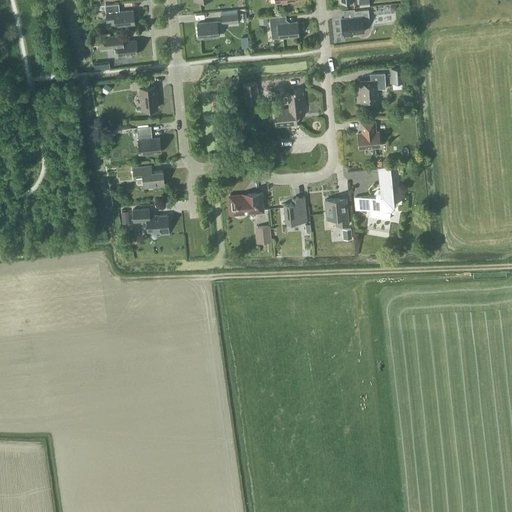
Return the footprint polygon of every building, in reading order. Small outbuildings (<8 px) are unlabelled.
[(119,11),(119,3),(100,5),(101,10),(105,9),(106,19),(111,19),(111,22),(115,22),(115,26),(134,24),(133,10),(119,11)] [(364,32),(363,21),(369,20),(368,9),(354,10),(355,17),(341,18),(343,34),(344,38),(351,38),(351,33),(364,32)] [(239,23),(238,13),(220,15),(221,24),(239,23)] [(279,38),(299,36),(297,22),(284,23),(283,15),(269,16),(270,30),(278,29),(279,38)] [(198,38),(218,36),(217,21),(197,23),(198,38)] [(138,54),(136,40),(123,41),(122,34),(98,37),(99,49),(117,47),(118,56),(138,54)] [(95,45),(94,38),(86,38),(87,46),(95,45)] [(110,68),(109,60),(93,62),(94,69),(104,68),(104,69),(110,68)] [(390,67),(391,82),(405,82),(404,67),(390,67)] [(377,89),(386,88),(385,73),(370,74),(370,81),(360,82),(360,92),(361,92),(362,104),(377,104),(376,94),(378,94),(377,89)] [(142,109),(156,108),(154,86),(150,87),(149,80),(131,81),(132,89),(140,88),(142,109)] [(259,102),(257,82),(243,84),(245,104),(259,102)] [(100,90),(107,94),(111,87),(105,83),(100,90)] [(299,115),(305,115),(302,88),(293,89),(294,92),(285,93),(287,93),(289,108),(277,109),(276,109),(277,118),(274,118),(275,127),(297,125),(296,119),(299,115)] [(361,149),(380,147),(378,131),(376,131),(375,120),(361,122),(362,133),(357,133),(359,147),(361,149)] [(139,154),(161,152),(159,137),(150,138),(149,132),(152,132),(151,125),(137,127),(137,133),(140,133),(140,139),(138,139),(139,154)] [(143,187),(164,185),(163,170),(152,171),(151,165),(133,167),(134,179),(143,178),(143,187)] [(391,206),(394,206),(394,203),(390,168),(378,169),(380,190),(377,190),(375,193),(375,195),(355,197),(356,209),(371,208),(373,208),(390,211),(391,206)] [(249,212),(250,212),(263,210),(262,192),(247,194),(248,195),(229,196),(230,213),(244,212),(244,213),(245,213),(246,213),(247,213),(248,213),(249,212)] [(285,223),(306,220),(304,197),(291,198),(292,203),(283,204),(285,223)] [(336,225),(348,224),(346,198),(325,200),(326,219),(335,218),(336,225)] [(160,235),(169,235),(167,215),(149,216),(149,208),(133,209),(133,222),(146,221),(147,232),(159,231),(160,235)] [(257,243),(271,242),(269,226),(255,227),(257,243)] [(352,238),(351,228),(342,229),(343,239),(352,238)]
